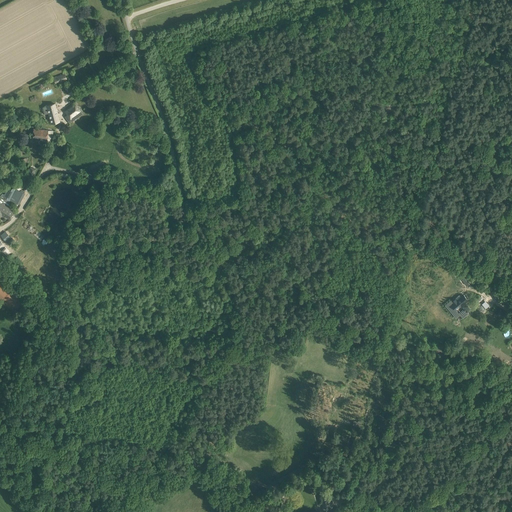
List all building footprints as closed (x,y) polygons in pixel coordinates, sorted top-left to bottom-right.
[(67,79),(65,74),(54,78),(55,82),(60,80),(60,82),(67,79)] [(75,102),(67,107),(68,109),(65,111),(67,115),(65,116),(69,123),(73,120),(83,113),(75,102)] [(59,121),(55,103),(43,107),(45,114),(49,113),(52,123),(59,121)] [(53,131),(48,130),(34,129),(33,138),(47,139),(47,144),(50,144),(50,142),(52,142),(53,131)] [(36,169),(31,168),(30,167),(28,174),(34,176),(36,169)] [(23,192),(24,191),(21,189),(20,191),(16,189),(15,190),(11,189),(11,190),(7,189),(3,197),(5,198),(1,204),(0,202),(0,216),(0,217),(1,215),(2,216),(3,215),(4,216),(3,217),(5,217),(5,216),(10,219),(15,212),(6,207),(7,205),(8,206),(11,202),(13,203),(14,202),(18,204),(24,193),(23,192)] [(10,238),(5,232),(1,235),(4,238),(7,241),(10,238)] [(466,285),(472,281),(466,273),(460,278),(466,285)] [(452,299),(445,305),(452,313),(456,310),(461,306),(465,310),(469,307),(465,303),(468,300),(464,295),(457,300),(456,299),(453,301),(452,299)] [(361,434),(357,432),(353,440),(358,442),(361,434)] [(286,492),(278,490),(277,495),(279,495),(277,507),(278,508),(279,509),(280,509),(282,509),(283,508),(286,492)] [(279,495),(273,494),(270,506),(277,507),(279,495)] [(330,494),(321,494),(321,506),(330,506),(330,507),(333,508),(331,511),(336,511),(338,508),(334,506),(332,506),(332,499),(330,499),(330,494)]
